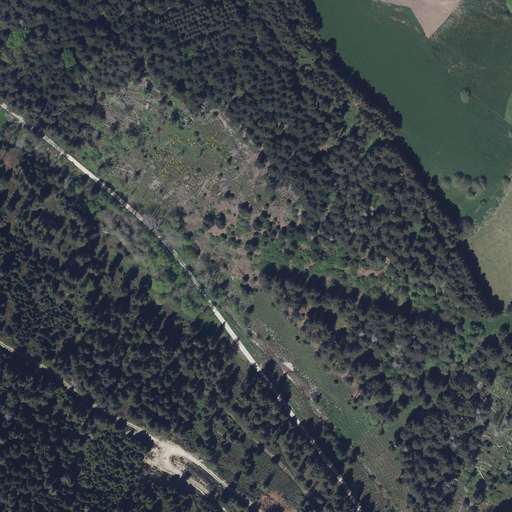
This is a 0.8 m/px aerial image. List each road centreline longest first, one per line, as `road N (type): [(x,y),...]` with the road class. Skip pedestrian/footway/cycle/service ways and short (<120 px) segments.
road 1 (track): [(0,105),(174,256),(360,511)]
road 2 (track): [(259,511),(188,455),(0,340)]
road 3 (track): [(0,393),(120,431),(140,426)]
